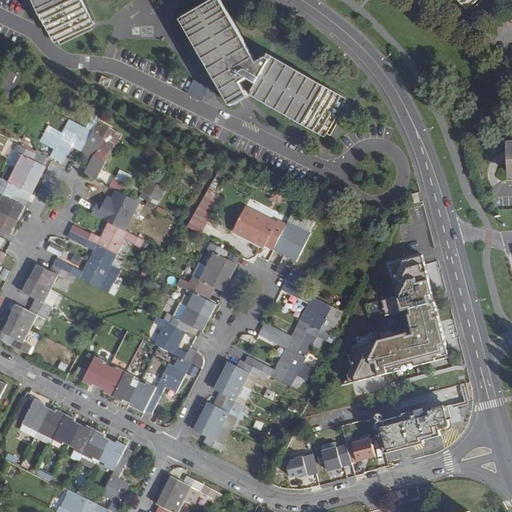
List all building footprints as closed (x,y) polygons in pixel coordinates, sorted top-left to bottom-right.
[(38,0),(58,42),(91,27),(78,0),(38,0)] [(253,66),(218,4),(187,21),(234,105),(249,97),(242,84),(249,81),(257,85),(253,92),(285,111),(327,135),(345,104),(311,84),(273,62),(266,58),(253,66)] [(0,89),(10,95),(19,77),(8,71),(0,87),(0,89)] [(108,87),(111,80),(103,77),(100,85),(108,88),(108,87)] [(186,94),(200,101),(206,86),(192,80),(186,94)] [(57,150),(53,157),(64,163),(71,147),(82,152),(97,123),(104,110),(98,107),(91,119),(86,129),(72,122),(63,138),(57,150)] [(104,138),(109,129),(97,123),(82,152),(93,158),(84,174),(97,181),(115,144),(104,138)] [(43,141),(57,150),(63,138),(59,136),(62,132),(51,126),(43,141)] [(115,144),(120,135),(109,129),(104,138),(115,144)] [(17,152),(24,155),(16,169),(39,180),(46,166),(33,160),(36,154),(20,145),(17,152)] [(0,177),(0,185),(15,194),(19,187),(27,191),(32,194),(39,180),(16,169),(9,165),(2,179),(0,177)] [(148,183),(140,198),(147,202),(146,205),(153,209),(163,192),(148,183)] [(0,193),(3,195),(0,200),(0,210),(18,220),(25,207),(20,204),(12,200),(15,194),(0,185),(0,193)] [(115,218),(112,216),(109,222),(138,237),(138,238),(141,231),(137,229),(142,219),(137,216),(140,210),(99,188),(94,186),(91,192),(120,207),(115,218)] [(27,191),(19,187),(15,194),(23,198),(27,191)] [(202,187),(189,214),(202,221),(216,194),(202,187)] [(15,194),(12,200),(20,204),(25,207),(28,200),(23,198),(15,194)] [(251,241),(264,248),(265,245),(274,250),(286,225),(278,220),(276,223),(246,207),(233,231),(246,238),(247,236),(252,238),(251,241)] [(0,227),(11,233),(18,220),(0,210),(0,227)] [(314,224),(292,213),(289,220),(286,225),(274,250),(284,255),(281,262),(287,265),(290,258),(296,261),(311,233),(310,233),(314,224)] [(189,214),(184,224),(197,231),(202,221),(189,214)] [(145,241),(138,238),(138,237),(109,222),(106,229),(109,231),(107,234),(104,232),(102,238),(92,233),(92,234),(74,225),(71,232),(117,255),(125,239),(141,247),(145,241)] [(95,257),(92,256),(89,261),(118,276),(121,270),(112,265),(117,255),(71,232),(68,238),(97,253),(95,257)] [(61,257),(65,249),(51,242),(47,250),(61,257)] [(215,253),(208,266),(230,277),(237,264),(224,257),(227,251),(211,243),(208,249),(215,253)] [(115,283),(118,276),(89,261),(86,267),(88,269),(86,273),(57,258),(53,265),(70,273),(100,288),(105,278),(115,283)] [(449,357),(423,259),(381,270),(397,281),(400,294),(385,299),(389,314),(415,307),(420,329),(354,346),(355,353),(349,355),(353,367),(344,384),(449,357)] [(281,262),(276,272),(288,278),(293,268),(287,265),(281,262)] [(215,288),(223,292),(230,277),(208,266),(201,263),(190,282),(207,291),(210,285),(215,288)] [(50,271),(38,265),(31,279),(52,289),(59,275),(67,279),(70,273),(53,265),(50,271)] [(303,285),(311,278),(293,268),(288,278),(293,281),(303,285)] [(110,293),(115,283),(105,278),(100,288),(110,293)] [(45,303),(52,289),(31,279),(24,293),(36,299),(33,305),(49,313),(53,307),(45,303)] [(187,290),(180,303),(187,307),(209,317),(216,304),(209,301),(203,298),(207,291),(190,282),(187,290)] [(300,320),(301,320),(330,335),(333,328),(324,323),(332,307),(291,286),(286,283),(282,290),(309,304),(312,306),(307,315),(304,313),(300,320)] [(210,285),(207,291),(212,293),(215,288),(210,285)] [(53,307),(59,294),(52,289),(45,303),(53,307)] [(203,298),(209,301),(212,293),(207,291),(203,298)] [(202,331),(209,317),(187,307),(180,303),(173,316),(167,313),(164,319),(186,331),(190,325),(199,330),(202,331)] [(307,315),(312,306),(309,304),(304,313),(307,315)] [(38,316),(46,320),(49,313),(33,305),(29,312),(17,305),(10,319),(31,329),(38,316)] [(333,328),(341,312),(332,307),(324,323),(333,328)] [(180,336),(183,338),(186,331),(164,319),(157,316),(154,323),(163,327),(154,344),(158,346),(183,359),(191,363),(197,350),(190,347),(187,352),(175,346),(180,336)] [(32,347),(23,343),(31,329),(10,319),(3,333),(15,339),(12,345),(29,353),(32,347)] [(301,320),(300,320),(297,326),(301,327),(296,337),(292,336),(266,322),(263,329),(308,353),(317,336),(327,341),(330,335),(301,320)] [(199,330),(190,325),(186,331),(196,336),(199,330)] [(296,337),(301,327),(297,326),(292,336),(296,337)] [(287,354),(284,353),(280,360),(310,374),(313,367),(304,362),(308,353),(263,329),(259,335),(289,350),(287,354)] [(330,335),(327,341),(335,345),(339,340),(330,335)] [(197,352),(191,363),(202,368),(203,367),(203,363),(203,361),(203,358),(201,356),(200,354),(198,353),(197,352)] [(307,380),(310,374),(280,360),(277,365),(280,367),(278,371),(249,356),(245,363),(261,371),(268,374),(291,386),(296,375),(307,380)] [(96,357),(88,371),(84,378),(83,381),(90,385),(91,382),(100,387),(109,369),(103,365),(105,361),(96,357)] [(183,359),(178,369),(169,364),(157,387),(146,410),(152,413),(166,386),(167,383),(171,386),(170,388),(176,392),(191,363),(183,359)] [(268,374),(261,371),(245,363),(242,368),(230,362),(222,376),(243,387),(250,372),(258,376),(265,380),(268,374)] [(79,367),(75,374),(77,375),(83,378),(84,378),(88,371),(79,367)] [(117,367),(115,371),(109,369),(100,387),(108,391),(107,393),(114,397),(126,372),(117,367)] [(130,402),(141,380),(141,379),(126,372),(114,397),(121,400),(122,398),(130,402)] [(251,391),(258,376),(250,372),(243,387),(251,391)] [(236,401),(243,387),(222,376),(215,390),(223,394),(228,397),(225,403),(241,411),(244,405),(236,401)] [(146,410),(157,387),(141,379),(141,380),(130,402),(138,407),(137,409),(144,412),(146,410)] [(243,387),(236,401),(244,405),(251,391),(243,387)] [(271,400),(274,393),(266,389),(263,396),(271,400)] [(23,424),(38,431),(50,409),(41,404),(42,402),(35,399),(34,402),(26,398),(18,413),(26,417),(23,424)] [(217,407),(209,403),(202,416),(222,427),(230,413),(237,417),(241,411),(225,403),(221,409),(217,407)] [(395,418),(377,422),(386,453),(404,448),(425,443),(424,440),(442,435),(440,430),(447,428),(448,428),(448,427),(449,427),(449,426),(450,425),(450,424),(450,423),(445,406),(425,411),(427,416),(418,418),(416,412),(395,418)] [(59,411),(58,413),(50,409),(38,431),(53,439),(66,415),(59,411)] [(17,412),(14,419),(23,424),(26,417),(18,413),(17,412)] [(222,427),(231,431),(237,417),(230,413),(222,427)] [(73,418),(66,415),(53,439),(63,444),(65,439),(71,442),(80,425),(71,420),(73,418)] [(215,441),(222,427),(202,416),(195,430),(207,437),(205,442),(220,450),(223,445),(215,441)] [(255,421),(252,428),(260,431),(263,423),(255,421)] [(35,437),(38,431),(23,424),(20,429),(35,437)] [(90,427),(89,429),(80,425),(71,442),(77,445),(74,450),(84,455),(96,430),(90,427)] [(223,445),(231,431),(222,427),(215,441),(223,445)] [(103,433),(96,430),(84,455),(93,459),(95,455),(101,458),(111,440),(102,436),(103,433)] [(50,444),(53,439),(38,431),(35,437),(50,444)] [(371,439),(347,445),(352,463),(376,456),(371,439)] [(119,442),(119,444),(111,440),(101,458),(107,461),(105,465),(114,470),(125,448),(127,446),(119,442)] [(113,499),(109,509),(114,511),(129,485),(123,481),(121,484),(117,482),(133,452),(125,448),(114,470),(102,494),(113,499)] [(295,459),(290,461),(288,468),(290,477),(298,475),(298,477),(308,475),(308,476),(318,473),(313,453),(295,458),(295,459)] [(95,471),(101,458),(95,455),(93,459),(84,455),(79,463),(95,471)] [(183,483),(170,476),(163,490),(184,501),(191,487),(198,491),(200,492),(217,501),(221,494),(202,485),(186,477),(183,483)] [(194,506),(200,492),(198,491),(191,487),(184,501),(194,506)] [(56,511),(90,511),(91,510),(94,511),(114,511),(109,509),(82,496),(71,490),(68,489),(66,495),(67,495),(75,499),(69,510),(60,506),(56,511)] [(178,511),(184,501),(163,490),(156,504),(169,511),(168,511),(178,511)] [(67,495),(62,507),(69,510),(75,499),(67,495)]
